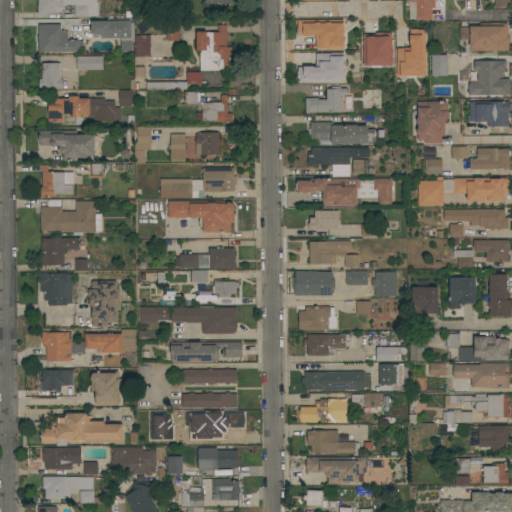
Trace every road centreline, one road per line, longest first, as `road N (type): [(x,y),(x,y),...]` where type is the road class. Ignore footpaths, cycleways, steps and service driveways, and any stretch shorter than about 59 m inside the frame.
road 1 (residential): [(274,511),(269,0)]
road 2 (residential): [(7,511),(3,0)]
